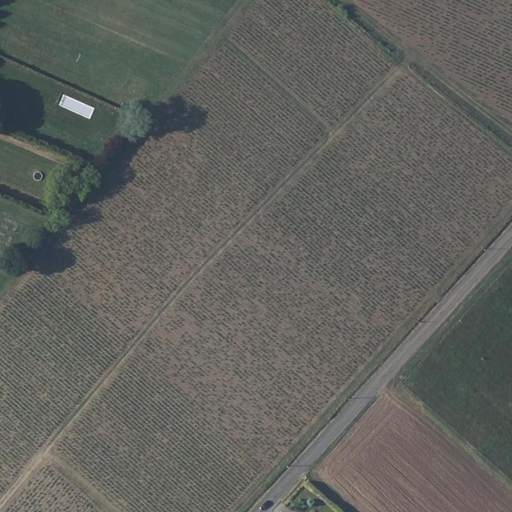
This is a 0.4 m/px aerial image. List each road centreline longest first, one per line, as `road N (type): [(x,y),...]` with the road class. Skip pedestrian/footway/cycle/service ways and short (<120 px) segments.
road 1 (track): [(0,502),(209,252),(400,67)]
road 2 (unclassified): [(259,511),(511,235)]
